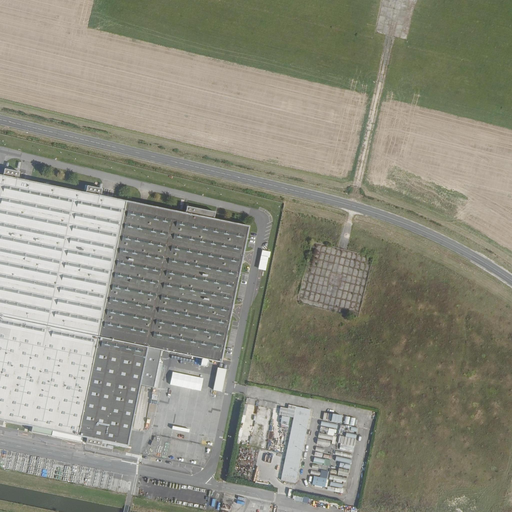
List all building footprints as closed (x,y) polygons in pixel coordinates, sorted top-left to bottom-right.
[(0,425),(2,426),(3,421),(32,427),(32,432),(51,436),(52,431),(86,438),(86,443),(101,446),(102,441),(127,446),(140,384),(154,387),(161,350),(222,362),(227,336),(249,226),(214,218),(216,212),(187,206),(186,213),(101,195),(102,188),(87,185),(85,192),(18,178),(19,172),(4,169),(3,175),(0,174),(0,425)] [(213,391),(222,393),(227,370),(218,368),(213,391)] [(296,406),(282,480),(296,483),(311,409),(296,406)] [(261,417),(265,417),(266,411),(258,410),(257,420),(261,420),(261,417)] [(323,420),(354,425),(355,418),(324,412),(323,420)] [(319,433),(317,444),(330,446),(331,440),(334,441),(335,438),(336,429),(329,428),(328,434),(319,433)] [(314,475),(312,485),(326,488),(329,471),(321,469),(320,477),(314,475)]
